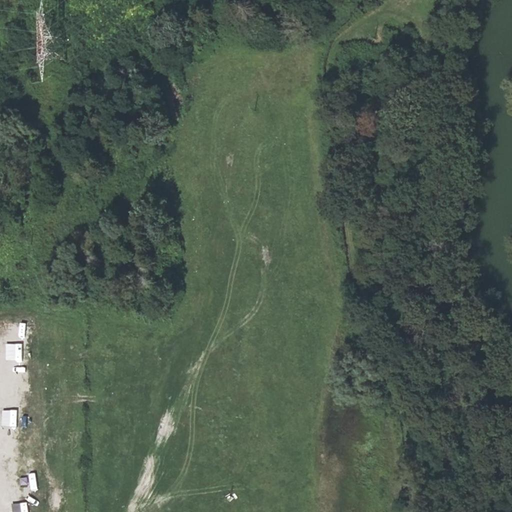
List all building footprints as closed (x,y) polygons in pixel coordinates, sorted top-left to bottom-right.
[(211,195),(209,222),(215,223),(218,195),(211,195)] [(203,254),(203,239),(188,239),(188,254),(203,254)] [(193,264),(192,272),(202,274),(203,266),(193,264)] [(182,295),(178,306),(191,310),(194,299),(182,295)] [(288,326),(287,309),(272,309),(272,327),(288,326)] [(223,310),(222,319),(229,320),(231,311),(223,310)] [(261,312),(259,335),(267,336),(269,313),(261,312)] [(182,333),(176,355),(184,357),(193,320),(172,315),(169,329),(182,333)] [(122,362),(136,362),(136,348),(122,348),(122,362)] [(286,369),(300,368),(300,354),(286,355),(286,369)] [(142,430),(148,433),(178,362),(172,359),(142,430)] [(200,376),(198,385),(212,388),(214,380),(200,376)] [(308,379),(292,381),(293,396),(309,395),(308,379)] [(194,412),(209,414),(211,399),(196,397),(194,412)] [(263,425),(274,426),(275,412),(264,412),(263,425)] [(168,422),(164,437),(172,439),(175,424),(168,422)] [(103,428),(102,445),(118,446),(119,429),(103,428)] [(141,456),(149,435),(142,432),(134,453),(141,456)] [(162,462),(168,440),(160,439),(155,460),(162,462)] [(268,457),(282,455),(280,441),(266,444),(268,457)] [(229,461),(227,478),(242,480),(245,463),(229,461)] [(98,480),(114,481),(114,465),(99,464),(98,480)] [(271,472),(272,484),(287,482),(286,470),(271,472)] [(221,483),(215,497),(229,504),(236,490),(221,483)]
